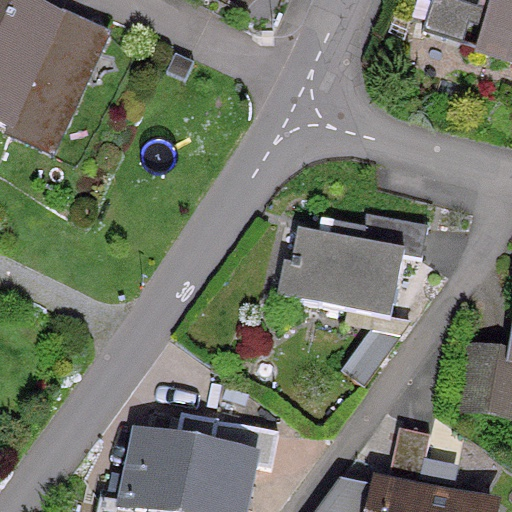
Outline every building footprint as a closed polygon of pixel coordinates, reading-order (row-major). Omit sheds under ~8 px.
[(0,0),(0,98),(7,83),(21,89),(52,23),(0,0)] [(511,0),(491,0),(475,54),(511,65),(511,0)] [(285,269),(278,268),(271,302),(385,326),(398,260),(416,263),(423,231),(361,218),(358,232),(326,225),(323,241),(292,235),(285,269)] [(511,420),(511,353),(511,361),(465,354),(455,411),(511,420)] [(133,477),(126,476),(119,510),(126,511),(236,511),(245,468),(263,472),(270,439),(208,426),(205,440),(173,434),(170,449),(140,443),(133,477)] [(376,511),(475,511),(445,506),(449,490),(416,483),(425,440),(394,434),(376,511)]
